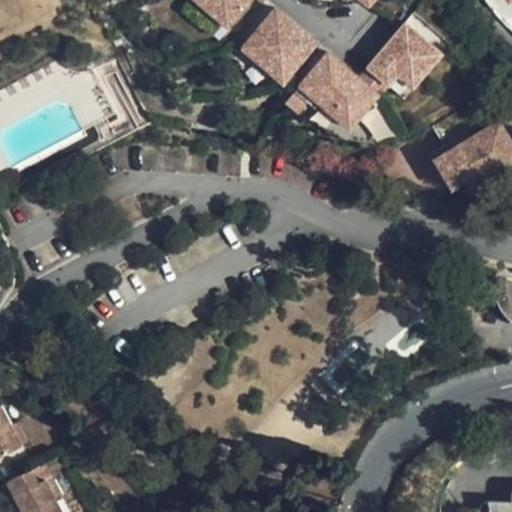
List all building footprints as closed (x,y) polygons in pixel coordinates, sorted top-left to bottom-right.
[(251,0),(196,0),(230,26),(251,0)] [(315,41),(273,5),(239,46),(256,60),(281,81),(315,41)] [(395,31),(365,66),(387,84),(396,73),(411,86),(440,50),(405,20),(395,31)] [(375,92),(326,51),(292,91),(305,101),(312,93),(348,124),(375,92)] [(365,66),(357,74),(373,87),(380,93),(387,84),(365,66)] [(511,149),(495,122),(431,161),(449,189),(473,174),(479,183),(511,162),(511,149)] [(504,293),(507,275),(499,273),(497,281),(495,291),(496,300),(500,308),(506,317),(511,324),(511,308),(507,301),(504,293)] [(0,458),(20,447),(0,409),(0,458)] [(40,487),(32,472),(7,484),(16,500),(40,487)] [(7,484),(1,487),(13,511),(21,511),(16,500),(7,484)] [(60,511),(45,484),(40,487),(16,500),(21,511),(60,511)] [(511,511),(511,488),(511,489),(510,495),(491,494),(488,495),(482,500),(477,507),(477,511),(511,511)]
